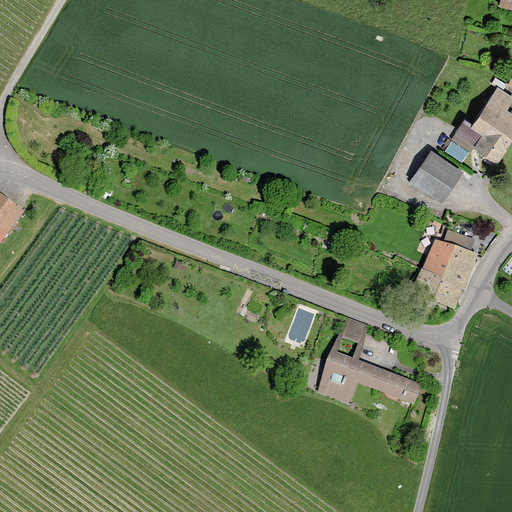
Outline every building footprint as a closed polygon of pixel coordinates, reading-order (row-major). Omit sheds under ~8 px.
[(511,99),(511,97),(497,88),(473,125),(485,133),(476,145),(496,159),(511,135),(511,114),(505,110),(511,99)] [(485,133),(473,125),(464,119),(456,131),(476,145),(485,133)] [(460,171),(431,151),(412,180),(441,200),(460,171)] [(103,259),(29,204),(0,242),(0,256),(68,306),(103,259)] [(466,237),(464,245),(473,247),(475,240),(466,237)] [(464,291),(476,256),(438,242),(414,293),(454,309),(461,290),(464,291)] [(415,406),(422,386),(359,362),(369,327),(348,319),(318,393),(349,404),(358,384),(415,406)]
